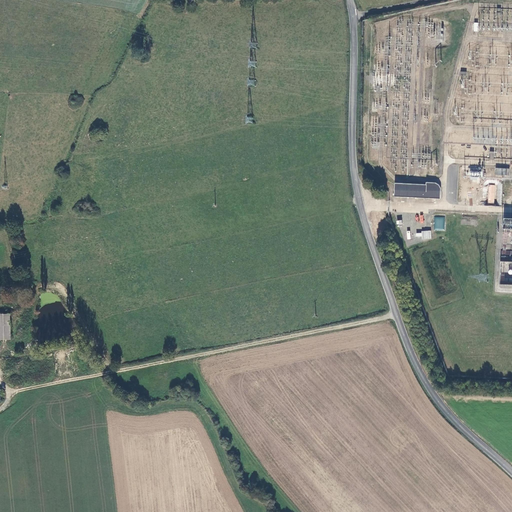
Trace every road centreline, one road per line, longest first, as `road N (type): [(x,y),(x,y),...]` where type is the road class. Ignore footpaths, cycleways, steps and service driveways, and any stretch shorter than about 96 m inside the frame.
road 1 (track): [(0,407),(9,391),(396,313)]
road 2 (tertiary): [(359,204),(426,383),(511,472)]
road 3 (tertiary): [(348,0),(359,204)]
